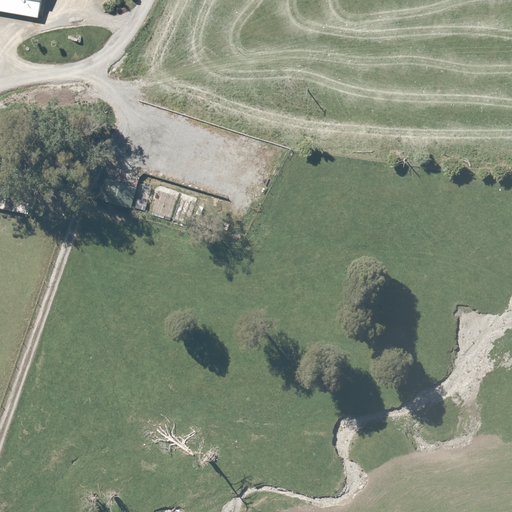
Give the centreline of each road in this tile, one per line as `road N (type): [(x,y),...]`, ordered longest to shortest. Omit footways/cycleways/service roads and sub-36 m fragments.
road 1 (track): [(99,59),(125,100),(126,139),(72,227),(0,449)]
road 2 (unclassified): [(0,80),(99,59),(133,30),(147,0)]
